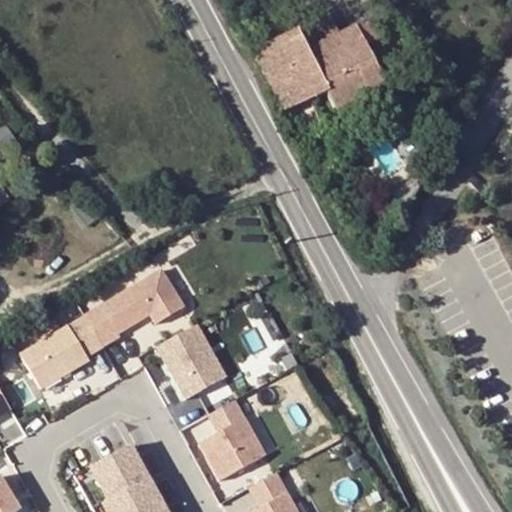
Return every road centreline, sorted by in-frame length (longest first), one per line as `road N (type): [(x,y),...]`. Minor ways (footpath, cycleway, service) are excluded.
road 1 (primary): [(388,350),(194,0)]
road 2 (residential): [(208,511),(159,414),(124,399),(40,449),(34,464),(55,511)]
road 3 (residential): [(511,65),(394,268)]
road 4 (primary): [(498,511),(388,350)]
road 5 (primary): [(388,350),(462,511)]
